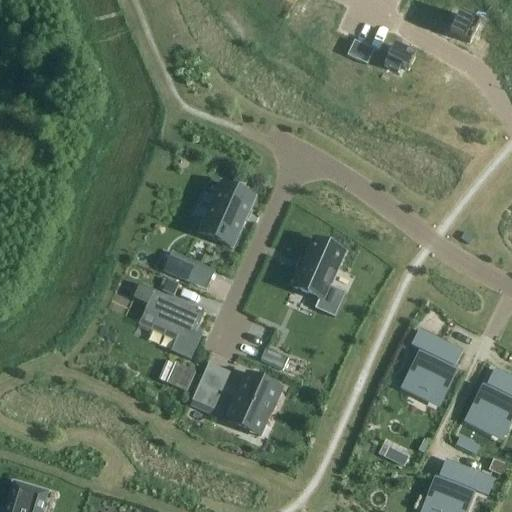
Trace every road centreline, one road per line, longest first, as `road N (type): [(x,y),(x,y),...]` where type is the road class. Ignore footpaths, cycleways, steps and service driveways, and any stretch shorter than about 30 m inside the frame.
road 1 (residential): [(511,288),(301,155)]
road 2 (residential): [(511,126),(467,65),(349,0)]
road 3 (residential): [(301,155),(220,343)]
